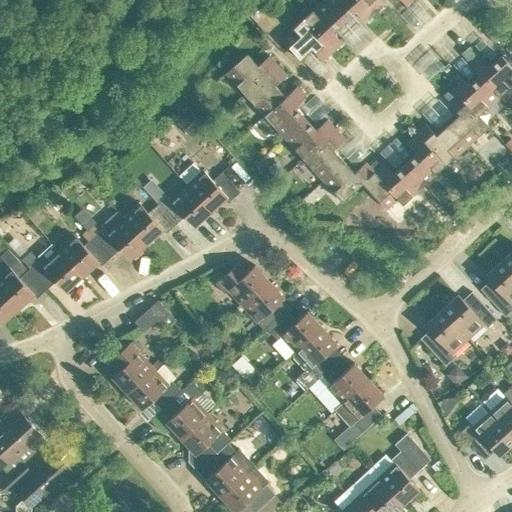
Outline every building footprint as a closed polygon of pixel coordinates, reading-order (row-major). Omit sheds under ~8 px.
[(0,0),(0,9),(16,3),(15,0),(0,0)] [(324,0),(322,0),(302,18),(331,51),(341,42),(331,31),(342,20),(324,0)] [(363,0),(324,0),(342,20),(354,10),(364,21),(374,12),(363,0)] [(363,0),(374,12),(384,3),(380,0),(363,0)] [(331,51),(302,18),(280,38),(299,59),(311,48),(322,60),(331,51)] [(470,46),(461,54),(469,63),(478,56),(470,46)] [(225,72),(245,94),(277,64),(268,55),(257,65),(246,53),(225,72)] [(469,63),(479,75),(480,74),(499,96),(511,83),(511,66),(501,54),(489,65),(479,54),(478,56),(469,63)] [(245,94),(264,115),(285,96),(285,95),(275,84),(286,74),(277,64),(245,94)] [(448,64),(443,69),(446,73),(451,68),(448,64)] [(448,83),(458,94),(478,115),(478,114),(499,96),(480,74),(479,75),(468,85),(458,73),(448,83)] [(264,115),(284,137),(305,117),(294,106),(305,96),(296,85),(285,95),(285,96),(264,115)] [(458,114),(447,124),(466,145),(488,126),(478,114),(478,115),(458,94),(448,103),(458,114)] [(203,127),(186,108),(174,119),(191,138),(203,127)] [(284,137),(303,158),(335,128),(326,119),(315,129),(305,117),(284,137)] [(425,123),(416,132),(445,165),(466,145),(447,124),(436,135),(425,123)] [(303,158),(322,179),(329,173),(343,160),(333,148),(344,138),(335,128),(303,158)] [(416,152),(405,163),(424,184),(445,165),(416,132),(406,141),(416,152)] [(342,201),(362,183),(362,182),(374,171),(365,161),(354,171),(343,160),(329,173),(322,179),(342,201)] [(267,167),(273,179),(284,174),(278,161),(267,167)] [(362,182),(362,183),(366,186),(371,192),(386,208),(397,198),(402,204),(424,184),(405,163),(393,173),(383,162),(374,171),(362,182)] [(202,169),(186,184),(211,211),(227,196),(230,200),(240,191),(222,171),(212,180),(202,169)] [(167,195),(157,204),(175,224),(184,215),(194,226),(211,211),(186,184),(170,198),(167,195)] [(366,186),(360,192),(366,198),(371,192),(366,186)] [(57,188),(51,193),(59,202),(65,197),(57,188)] [(159,188),(150,195),(157,203),(166,195),(159,188)] [(138,201),(121,216),(146,243),(162,229),(165,232),(175,224),(157,204),(148,212),(138,201)] [(101,228),(92,236),(110,256),(120,248),(130,258),(146,243),(121,216),(117,211),(100,226),(101,228)] [(74,234),(57,249),(81,276),(98,261),(101,265),(110,256),(92,236),(83,244),(74,234)] [(29,268),(27,269),(45,289),(56,280),(65,291),(81,276),(57,249),(52,243),(39,255),(39,259),(36,261),(29,268)] [(511,249),(501,260),(511,271),(511,249)] [(36,261),(29,253),(21,260),(29,268),(36,261)] [(511,303),(511,271),(501,260),(485,275),(489,280),(480,288),(505,316),(511,309),(511,304),(511,303)] [(228,289),(241,304),(268,280),(254,264),(245,272),(237,263),(215,282),(224,293),(228,289)] [(9,266),(0,274),(0,289),(17,309),(33,294),(37,297),(45,289),(27,269),(19,277),(9,266)] [(241,304),(265,330),(287,310),(279,301),(284,297),(268,280),(241,304)] [(0,322),(1,323),(17,309),(0,289),(0,322)] [(458,294),(441,309),(468,338),(484,323),(487,327),(496,318),(472,291),(462,299),(458,294)] [(134,321),(143,331),(156,319),(164,328),(175,319),(157,299),(134,321)] [(468,338),(441,309),(425,324),(429,329),(420,338),(445,365),(454,356),(451,353),(468,338)] [(280,335),(294,350),(321,326),(307,310),(296,320),(287,310),(265,330),(266,331),(268,329),(277,339),(280,335)] [(295,378),(304,388),(341,355),(333,346),(337,343),(321,326),(294,350),(294,351),(291,354),(304,369),(295,378)] [(111,376),(126,392),(153,367),(139,352),(143,349),(133,338),(105,365),(113,374),(111,376)] [(327,386),(341,402),(368,378),(353,362),(350,365),(341,355),(304,388),(305,390),(322,374),(330,383),(327,386)] [(420,367),(426,380),(434,376),(428,363),(420,367)] [(152,399),(160,408),(161,408),(181,390),(180,390),(171,380),(168,383),(153,367),(126,392),(141,409),(152,399)] [(368,378),(341,402),(334,409),(350,426),(353,423),(361,432),(381,414),(373,404),(383,395),(368,378)] [(173,429),(180,437),(207,412),(194,398),(197,394),(196,386),(194,381),(192,379),(180,390),(181,390),(161,408),(160,408),(149,418),(158,429),(160,430),(162,431),(164,431),(165,432),(167,431),(168,431),(170,431),(171,430),(173,429)] [(505,396),(489,411),(511,436),(511,384),(502,393),(505,396)] [(237,398),(232,392),(228,395),(233,401),(237,398)] [(445,418),(457,402),(454,398),(445,399),(438,402),(445,418)] [(399,425),(415,410),(410,404),(394,419),(399,425)] [(511,442),(511,436),(489,411),(473,426),(470,422),(460,431),(485,458),(494,450),(499,455),(511,442)] [(187,460),(196,470),(230,438),(207,412),(180,437),(195,453),(187,460)] [(0,469),(2,467),(8,474),(23,460),(23,461),(35,450),(30,444),(40,434),(21,413),(0,431),(0,469)] [(393,462),(377,477),(402,504),(419,489),(409,478),(430,459),(406,432),(394,443),(400,450),(390,459),(393,462)] [(205,478),(220,496),(254,465),(239,448),(236,451),(227,442),(231,439),(230,438),(196,470),(207,460),(216,469),(205,478)] [(58,481),(72,469),(70,467),(73,465),(73,461),(64,451),(60,451),(57,453),(55,451),(33,472),(23,461),(0,482),(0,485),(6,491),(12,486),(23,497),(15,504),(15,508),(18,511),(27,511),(31,509),(31,506),(44,494),(48,499),(52,499),(62,490),(63,486),(58,481)] [(254,465),(220,496),(235,511),(238,508),(241,511),(253,511),(274,493),(265,484),(269,481),(254,465)] [(352,500),(355,504),(362,511),(392,511),(402,504),(377,477),(352,500)]
